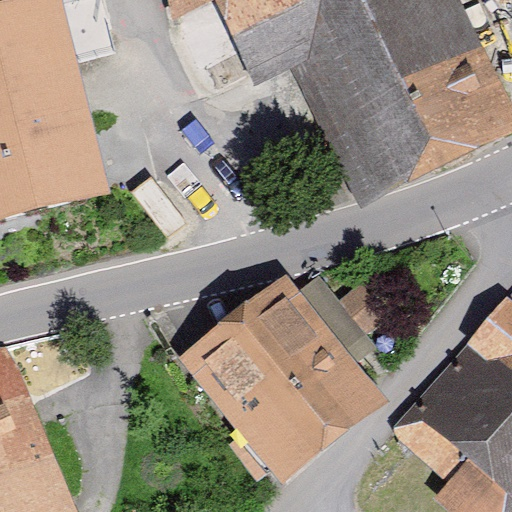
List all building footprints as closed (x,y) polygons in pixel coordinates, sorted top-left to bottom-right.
[(511,76),(471,0),(185,0),(190,28),(236,110),(347,54),(427,188),(511,144),(511,76)] [(58,3),(0,17),(0,233),(107,208),(58,3)] [(309,288),(201,371),(300,499),(408,416),(309,288)] [(511,511),(511,313),(408,436),(468,487),(451,506),(459,511),(511,511)] [(93,511),(25,343),(0,353),(0,511),(93,511)]
